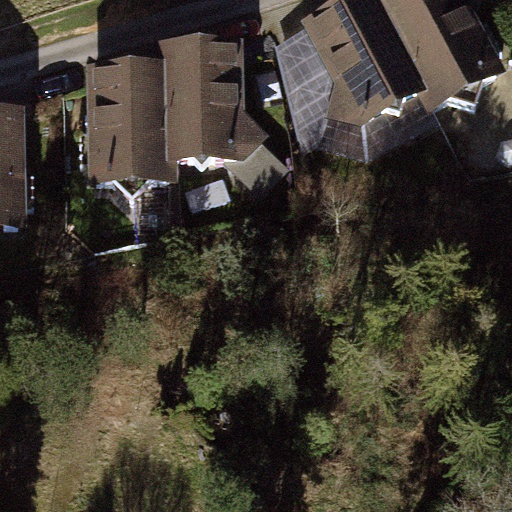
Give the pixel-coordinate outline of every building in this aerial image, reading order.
[(371,0),(358,0),(305,29),(338,90),(329,118),(357,126),(416,93),(377,12),(371,0)] [(448,0),(399,0),(377,12),(416,93),(426,111),(443,103),(468,111),(477,84),(490,77),(448,0)] [(228,53),(155,54),(155,74),(163,164),(231,163),(252,142),(230,123),(228,53)] [(155,74),(88,75),(90,186),(106,186),(126,204),(146,185),(163,185),(163,164),(155,74)] [(10,118),(0,118),(0,228),(12,228),(10,118)]
